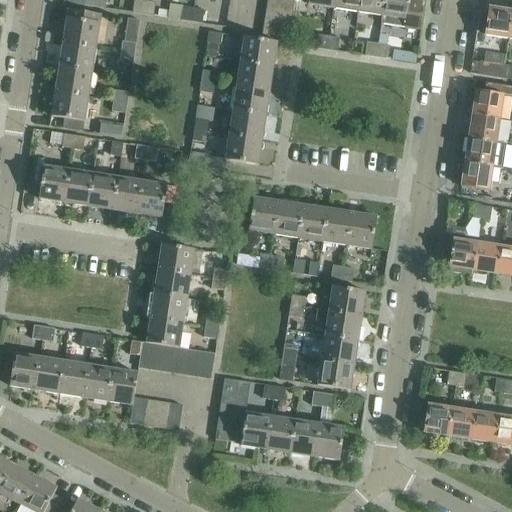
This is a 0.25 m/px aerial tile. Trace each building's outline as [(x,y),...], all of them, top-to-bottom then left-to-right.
[(105,9),(106,0),(95,0),(94,7),(105,9)] [(135,0),(133,14),(143,15),(145,2),(135,0)] [(267,0),(267,4),(293,8),(294,0),(267,0)] [(309,0),(309,6),(333,9),(334,0),(309,0)] [(356,13),(358,0),(334,0),(333,9),(356,13)] [(381,17),(384,0),(358,0),(356,13),(381,17)] [(410,0),(384,0),(381,17),(380,25),(418,30),(422,2),(410,0)] [(154,17),(156,3),(145,2),(143,15),(154,17)] [(293,8),(267,4),(265,17),(291,20),(293,8)] [(184,8),(181,22),(192,23),(194,10),(184,8)] [(508,40),(511,12),(511,11),(489,8),(488,13),(480,11),(475,44),(484,45),(485,37),(508,40)] [(203,25),(204,11),(194,10),(192,23),(203,25)] [(291,20),(265,17),(263,28),(289,33),(291,20)] [(100,24),(67,19),(63,44),(96,49),(100,24)] [(277,44),(287,45),(289,33),(263,28),(261,42),(277,44)] [(222,36),(209,33),(207,43),(209,44),(218,46),(220,46),(222,36)] [(317,36),(315,50),(326,51),(328,38),(317,36)] [(336,53),(338,39),(328,38),(326,51),(336,53)] [(261,42),(244,39),(240,64),(273,69),(277,44),(261,42)] [(136,45),(122,42),(121,53),(134,55),(136,45)] [(366,43),(364,57),(375,58),(377,45),(366,43)] [(59,68),(93,74),(96,49),(63,44),(59,68)] [(209,44),(207,57),(217,58),(218,46),(209,44)] [(385,60),(387,47),(377,45),(375,58),(385,60)] [(119,63),(132,66),(134,55),(121,53),(119,63)] [(481,62),(479,76),(502,79),(504,66),(481,62)] [(273,69),(240,64),(237,88),(269,93),(273,69)] [(511,81),(511,76),(511,67),(504,66),(502,79),(511,81)] [(93,74),(59,68),(56,92),(89,98),(93,74)] [(216,74),(203,72),(201,83),(214,85),(216,74)] [(200,93),(212,95),(214,85),(201,83),(200,93)] [(233,112),(265,118),(269,93),(237,88),(233,112)] [(129,93),(115,91),(114,102),(127,104),(129,93)] [(52,117),(85,122),(89,98),(56,92),(52,117)] [(504,96),(476,92),(472,118),(500,122),(504,96)] [(112,112),(126,114),(127,104),(114,102),(112,112)] [(265,118),(233,112),(229,137),(262,142),(265,118)] [(468,141),(496,146),(500,122),(472,118),(468,141)] [(99,121),(97,134),(122,138),(124,125),(99,121)] [(209,123),(195,121),(194,132),(207,134),(209,123)] [(192,142),(205,144),(207,134),(194,132),(192,142)] [(64,135),(62,149),(72,150),(75,137),(64,135)] [(84,152),(86,138),(75,137),(72,150),(84,152)] [(225,161),(258,166),(262,142),(229,137),(225,161)] [(464,166),(493,170),(503,171),(506,147),(496,146),(468,141),(464,166)] [(113,142),(111,156),(121,158),(123,144),(113,142)] [(137,146),(134,160),(145,161),(148,148),(137,146)] [(156,163),(158,149),(148,148),(145,161),(156,163)] [(191,153),(189,166),(207,169),(209,156),(191,153)] [(461,188),(489,192),(493,170),(464,166),(461,188)] [(44,167),(39,200),(64,204),(69,171),(44,167)] [(89,207),(94,175),(69,171),(64,204),(89,207)] [(94,175),(89,207),(113,211),(118,179),(94,175)] [(118,179),(113,211),(137,214),(142,182),(118,179)] [(165,204),(167,186),(142,182),(137,214),(162,218),(165,204)] [(167,186),(165,204),(174,205),(177,188),(167,186)] [(254,199),(249,232),(273,236),(278,203),(254,199)] [(278,203),(273,236),(298,239),(303,207),(278,203)] [(474,206),(472,220),(481,221),(483,207),(474,206)] [(303,207),(298,239),(322,243),(327,211),(303,207)] [(489,222),(491,209),(483,207),(481,221),(489,222)] [(327,211),(322,243),(347,247),(352,214),(327,211)] [(372,251),(377,218),(352,214),(347,247),(372,251)] [(473,272),(477,244),(478,239),(468,237),(465,230),(447,227),(442,257),(450,258),(449,268),(451,269),(450,273),(462,275),(463,271),(473,272)] [(496,276),(501,247),(477,244),(473,272),(496,276)] [(195,251),(162,245),(158,272),(191,277),(195,251)] [(511,278),(511,249),(501,247),(496,276),(511,278)] [(260,256),(258,269),(269,271),(270,257),(260,256)] [(279,272),(281,259),(270,257),(269,271),(279,272)] [(305,263),(295,261),(293,274),(303,276),(305,263)] [(311,263),(309,276),(317,278),(319,264),(311,263)] [(333,267),(331,280),(341,282),(343,269),(333,267)] [(352,284),(354,270),(343,269),(341,282),(352,284)] [(228,272),(214,270),(212,280),(226,282),(228,272)] [(191,277),(158,272),(154,296),(187,301),(191,277)] [(211,291),(224,293),(226,282),(212,280),(211,291)] [(365,293),(332,288),(329,314),(361,319),(365,293)] [(187,301),(154,296),(150,320),(183,325),(187,301)] [(305,299),(292,296),(290,308),(304,310),(305,299)] [(289,318),(302,320),(304,310),(290,308),(289,318)] [(325,338),(357,344),(361,319),(329,314),(325,338)] [(220,320),(207,318),(205,329),(218,331),(220,320)] [(183,325),(150,320),(147,344),(155,345),(167,347),(179,349),(183,325)] [(34,326),(32,339),(43,341),(45,328),(34,326)] [(53,343),(55,329),(45,328),(43,341),(53,343)] [(203,339),(217,341),(218,331),(205,329),(203,339)] [(84,334),(81,347),(92,349),(94,335),(84,334)] [(102,351),(104,337),(94,335),(92,349),(102,351)] [(357,344),(325,338),(321,363),(354,368),(357,344)] [(129,355),(140,357),(142,343),(131,342),(129,355)] [(140,357),(139,369),(151,371),(155,345),(147,344),(142,343),(140,357)] [(155,345),(151,371),(163,373),(167,347),(155,345)] [(298,348),(284,346),(282,357),(296,359),(298,348)] [(167,347),(163,373),(174,375),(179,349),(167,347)] [(179,349),(174,375),(186,377),(190,351),(179,349)] [(190,351),(186,377),(198,379),(202,353),(190,351)] [(211,381),(215,355),(202,353),(198,379),(211,381)] [(15,355),(10,387),(35,391),(40,359),(15,355)] [(281,367),(294,369),(296,359),(282,357),(281,367)] [(60,395),(64,363),(40,359),(35,391),(60,395)] [(84,399),(89,366),(64,363),(60,395),(84,399)] [(318,387),(350,392),(354,368),(321,363),(318,387)] [(108,403),(113,370),(89,366),(84,399),(108,403)] [(134,399),(138,374),(113,370),(108,403),(133,406),(134,399)] [(449,372),(446,386),(454,387),(456,374),(449,372)] [(464,389),(466,375),(456,374),(454,387),(464,389)] [(496,380),(494,393),(503,395),(504,381),(496,380)] [(250,385),(224,381),(223,393),(248,397),(250,385)] [(511,396),(511,386),(511,382),(504,381),(503,395),(511,396)] [(265,387),(263,399),(273,401),(275,388),(265,387)] [(284,403),(286,390),(275,388),(273,401),(284,403)] [(248,397),(223,393),(221,405),(247,409),(248,397)] [(313,394),(311,407),(321,408),(323,395),(313,394)] [(332,410),(334,397),(323,395),(321,408),(332,410)] [(134,399),(133,406),(130,424),(142,426),(146,400),(134,399)] [(146,400),(142,426),(154,428),(157,402),(146,400)] [(157,402),(154,428),(167,430),(170,404),(157,402)] [(179,432),(183,406),(170,404),(167,430),(179,432)] [(247,409),(221,405),(219,417),(245,421),(246,415),(247,409)] [(428,405),(423,434),(447,437),(451,409),(428,405)] [(471,441),(475,413),(451,409),(447,437),(471,441)] [(475,413),(471,441),(495,445),(499,416),(475,413)] [(241,445),(241,447),(266,451),(270,418),(246,415),(245,421),(243,433),(241,445)] [(511,447),(511,418),(499,416),(495,445),(511,447)] [(245,421),(219,417),(217,429),(243,433),(245,421)] [(291,455),(295,422),(270,418),(266,451),(291,455)] [(295,422),(291,455),(315,458),(319,426),(295,422)] [(339,462),(344,429),(319,426),(315,458),(339,462)] [(215,441),(241,445),(243,433),(217,429),(215,441)] [(0,491),(14,466),(0,458),(0,491)] [(14,466),(0,491),(0,494),(21,505),(36,477),(14,466)] [(44,511),(54,495),(57,489),(36,477),(21,505),(33,511),(44,511)] [(54,495),(44,511),(55,511),(62,500),(54,495)] [(72,511),(100,511),(101,511),(79,500),(72,511)]
